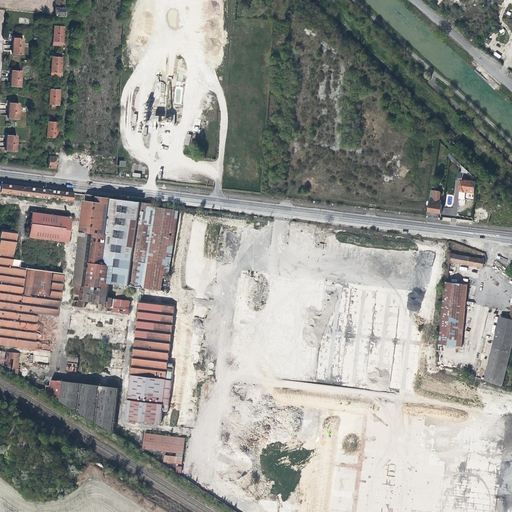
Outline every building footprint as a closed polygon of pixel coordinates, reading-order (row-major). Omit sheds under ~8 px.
[(65,0),(54,0),(54,16),(64,16),(65,0)] [(475,13),(483,4),(478,0),(477,0),(470,8),(475,13)] [(467,21),(475,13),(470,8),(467,10),(465,13),(462,16),(467,21)] [(54,21),(53,33),(52,45),(62,46),(64,22),(54,21)] [(22,54),(22,46),(23,38),(13,37),(12,53),(22,54)] [(50,76),(60,76),(62,52),(51,52),(50,76)] [(10,86),(20,86),(21,70),(11,69),(10,86)] [(48,108),(58,109),(60,85),(52,84),(52,88),(49,88),(48,108)] [(8,102),(8,110),(7,118),(17,119),(19,103),(8,102)] [(47,117),(46,129),(46,136),(56,137),(57,117),(47,117)] [(15,151),(16,143),(16,135),(6,135),(6,142),(5,151),(15,151)] [(458,165),(460,163),(450,153),(449,157),(458,165)] [(462,180),(460,190),(465,192),(474,194),(474,193),(476,182),(462,180)] [(0,184),(0,192),(71,202),(72,193),(20,187),(0,184)] [(441,214),(441,213),(442,205),(441,204),(442,200),(440,199),(441,192),(440,191),(436,190),(432,189),(429,205),(428,210),(428,212),(441,214)] [(465,192),(460,190),(458,198),(473,201),(474,194),(465,192)] [(165,291),(177,208),(94,196),(93,202),(82,200),(77,232),(92,234),(87,263),(84,263),(85,254),(78,253),(87,251),(85,239),(79,238),(71,294),(78,295),(78,300),(73,301),(73,306),(84,307),(85,302),(105,305),(106,310),(128,313),(130,300),(106,297),(107,284),(128,286),(165,291)] [(33,212),(30,238),(70,243),(73,217),(33,212)] [(0,243),(0,345),(39,349),(40,342),(37,341),(39,314),(60,316),(64,273),(20,268),(21,260),(14,259),(17,233),(1,231),(0,243)] [(449,254),(448,262),(449,262),(482,267),(483,260),(449,254)] [(468,285),(447,283),(446,283),(439,345),(461,348),(468,285)] [(341,289),(314,379),(334,378),(344,386),(353,385),(363,385),(377,369),(391,368),(392,387),(402,387),(401,377),(413,363),(413,360),(410,359),(412,352),(416,352),(409,350),(413,347),(413,346),(418,347),(423,332),(413,324),(412,311),(408,307),(404,311),(398,312),(397,297),(357,285),(356,285),(355,288),(341,289)] [(137,325),(132,368),(167,372),(169,349),(174,306),(140,302),(138,315),(137,325)] [(502,351),(502,350),(510,319),(500,317),(492,348),(502,351)] [(511,319),(510,319),(502,350),(510,352),(511,344),(511,319)] [(501,387),(510,352),(502,350),(502,351),(492,348),(483,380),(501,387)] [(19,375),(19,352),(6,352),(6,367),(12,367),(12,375),(19,375)] [(64,382),(61,402),(114,433),(119,388),(64,382)] [(163,462),(182,464),(185,437),(144,433),(142,450),(164,452),(163,462)]
